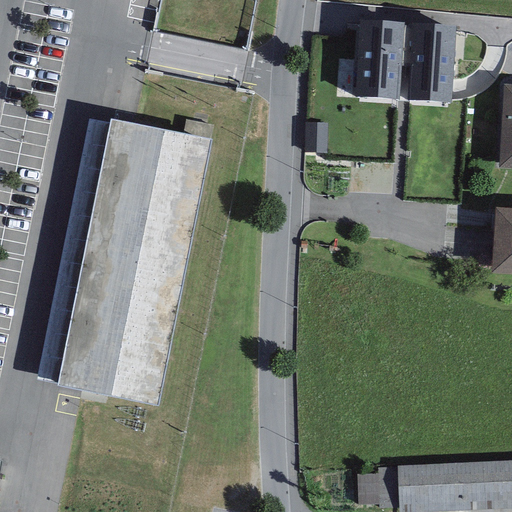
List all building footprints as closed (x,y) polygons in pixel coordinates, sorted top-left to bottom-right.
[(456,22),(359,16),(354,92),(451,98),(456,22)] [(511,82),(501,82),(496,165),(511,165),(511,82)] [(211,138),(110,117),(55,380),(156,401),(211,138)] [(327,158),(327,132),(308,132),(308,158),(327,158)] [(511,206),(494,205),(489,271),(511,272),(511,206)] [(511,463),(399,469),(400,511),(459,511),(511,509),(511,463)]
